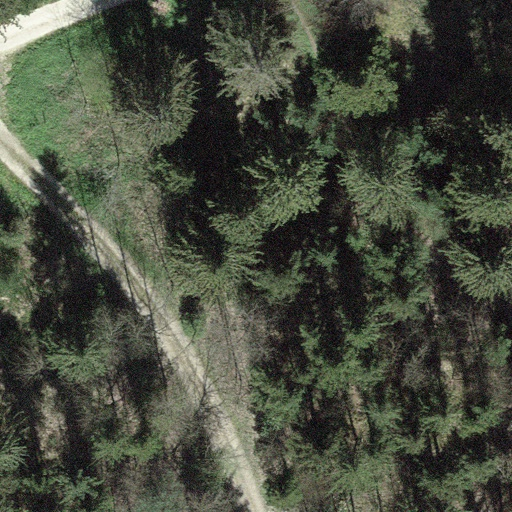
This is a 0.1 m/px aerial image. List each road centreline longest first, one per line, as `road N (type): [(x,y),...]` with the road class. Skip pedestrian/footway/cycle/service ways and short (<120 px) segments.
road 1 (track): [(0,134),(54,184),(179,346),(257,511)]
road 2 (track): [(0,40),(114,0)]
